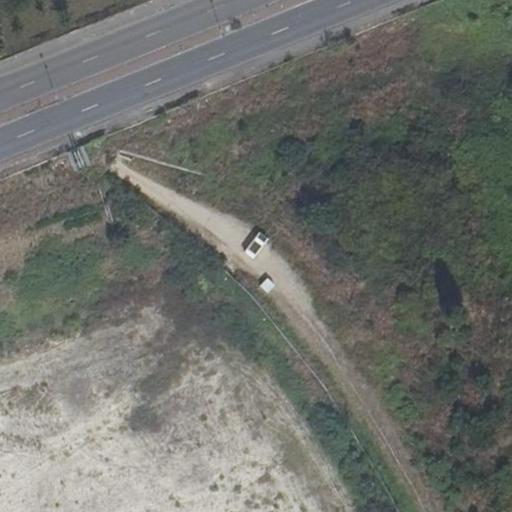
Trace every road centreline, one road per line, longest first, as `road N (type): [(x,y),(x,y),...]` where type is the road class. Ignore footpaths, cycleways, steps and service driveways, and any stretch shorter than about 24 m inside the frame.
road 1 (secondary): [(0,159),(394,0)]
road 2 (secondary): [(266,0),(0,104)]
